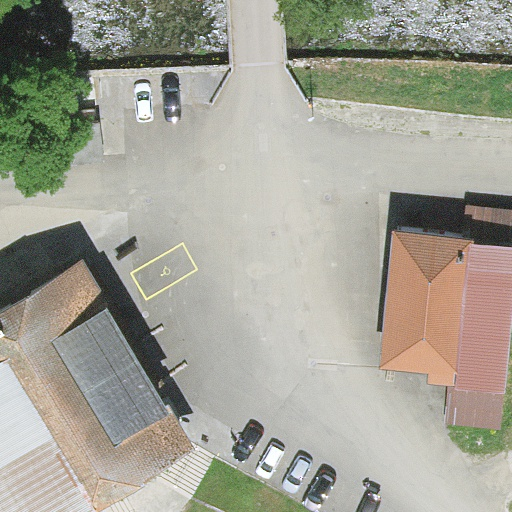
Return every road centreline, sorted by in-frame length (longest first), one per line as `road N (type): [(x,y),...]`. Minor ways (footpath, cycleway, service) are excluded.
road 1 (unclassified): [(267,211),(309,356),(412,511)]
road 2 (residential): [(0,213),(267,211)]
road 3 (residential): [(254,138),(251,0)]
